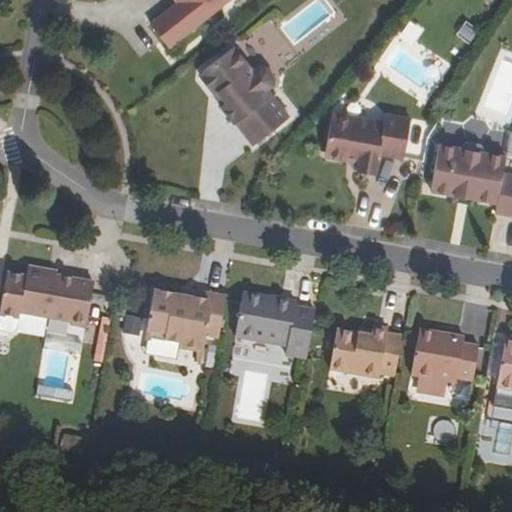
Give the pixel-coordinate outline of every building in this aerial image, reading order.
[(169,0),(145,19),(166,47),(216,8),(226,0),(169,0)] [(461,22),(453,37),(468,45),(475,30),(461,22)] [(252,71),(232,47),(200,71),(199,78),(208,90),(216,91),(224,101),(219,105),(233,123),(234,122),(252,144),(288,116),(266,88),(272,84),(272,76),(264,66),(257,66),(252,71)] [(331,113),(323,153),(327,159),(345,162),(345,160),(346,158),(348,158),(360,161),(359,165),(357,173),(372,175),(376,172),(380,155),(403,159),(410,120),(384,115),(383,122),(331,113)] [(437,146),(428,192),(451,196),(471,200),(495,204),(493,214),(511,216),(511,176),(500,174),(503,158),(482,154),(477,146),(465,143),(456,149),(437,146)] [(471,200),(451,196),(450,203),(470,207),(471,200)] [(31,269),(26,273),(25,279),(6,275),(0,308),(0,326),(1,328),(13,330),(16,327),(18,320),(19,315),(70,324),(69,326),(84,329),(92,285),(54,278),(42,276),(43,272),(31,269)] [(106,287),(104,299),(123,302),(125,290),(106,287)] [(179,290),(177,297),(190,300),(192,292),(179,290)] [(218,339),(225,298),(192,292),(190,300),(177,297),(153,293),(145,338),(182,345),(182,348),(198,351),(202,352),(205,337),(218,339)] [(266,303),(266,298),(242,294),(234,338),(286,347),(285,356),(306,360),(315,312),(293,308),(266,303)] [(293,308),(294,304),(266,298),(266,303),(293,308)] [(371,336),(357,334),(337,330),(330,369),(379,379),(380,374),(395,376),(402,337),(387,334),(388,330),(372,327),(371,332),(371,336)] [(439,334),(421,331),(413,377),(458,385),(459,380),(473,382),(480,348),(465,345),(466,339),(447,336),(445,340),(438,338),(439,334)] [(511,342),(506,342),(498,386),(511,389),(511,342)] [(507,464),(511,438),(511,425),(499,423),(491,461),(507,464)]
